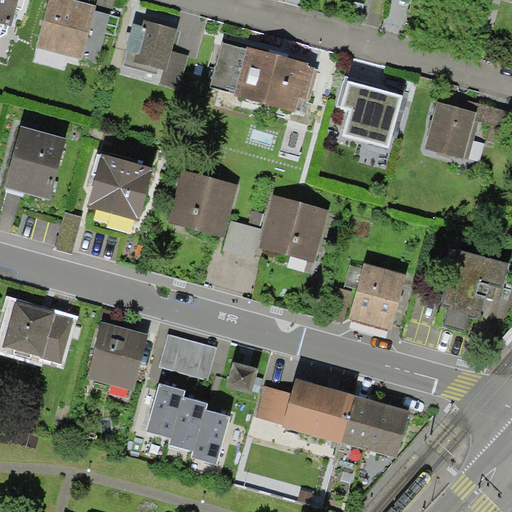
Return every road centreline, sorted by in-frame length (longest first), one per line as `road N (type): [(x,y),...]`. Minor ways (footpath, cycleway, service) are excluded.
road 1 (residential): [(511,402),(0,255)]
road 2 (residential): [(220,0),(511,83)]
